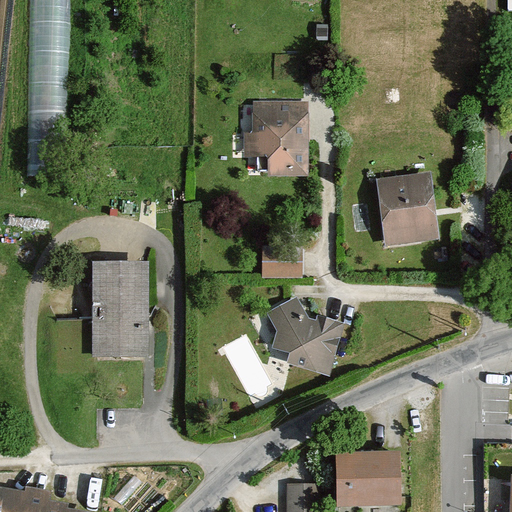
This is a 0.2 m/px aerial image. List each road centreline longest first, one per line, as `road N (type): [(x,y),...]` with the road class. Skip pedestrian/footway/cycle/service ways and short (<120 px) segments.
road 1 (residential): [(491,349),(492,0)]
road 2 (residential): [(257,458),(169,450),(0,460)]
road 3 (tertiary): [(460,359),(356,402),(257,458)]
road 4 (residential): [(460,359),(460,511)]
